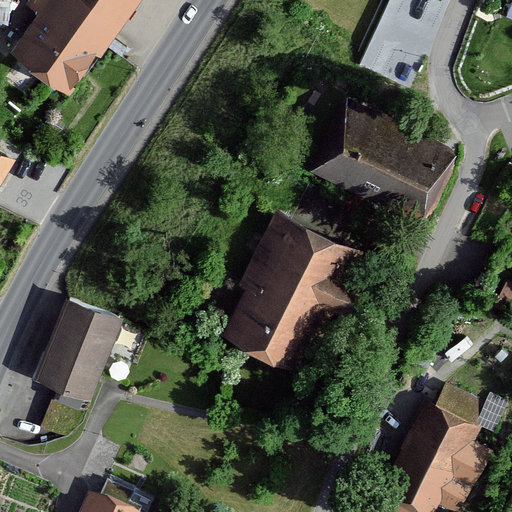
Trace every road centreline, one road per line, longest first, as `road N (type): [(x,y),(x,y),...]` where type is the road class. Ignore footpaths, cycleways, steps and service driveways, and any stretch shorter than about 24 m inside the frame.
road 1 (residential): [(472,124),(467,180),(346,433),(320,511)]
road 2 (primary): [(0,343),(63,223),(208,0)]
road 3 (residential): [(463,0),(441,69),(472,124)]
